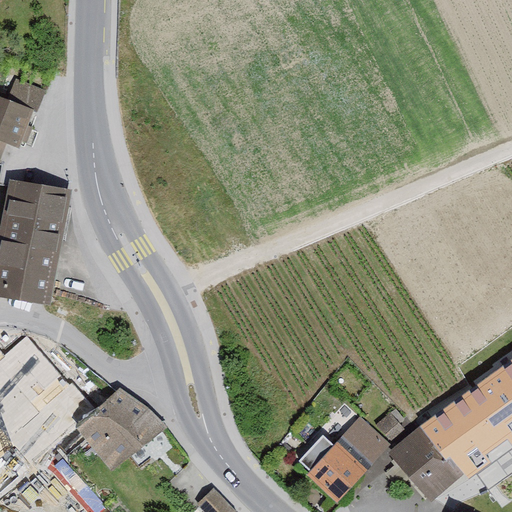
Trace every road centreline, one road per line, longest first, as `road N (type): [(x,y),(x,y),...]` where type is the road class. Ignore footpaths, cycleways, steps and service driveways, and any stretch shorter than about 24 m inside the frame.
road 1 (secondary): [(186,361),(161,300),(101,201),(93,165),(91,0)]
road 2 (track): [(161,300),(511,148)]
road 3 (residential): [(186,361),(144,375),(116,373),(45,328),(0,313)]
road 4 (secondary): [(274,511),(226,464),(197,411),(186,361)]
